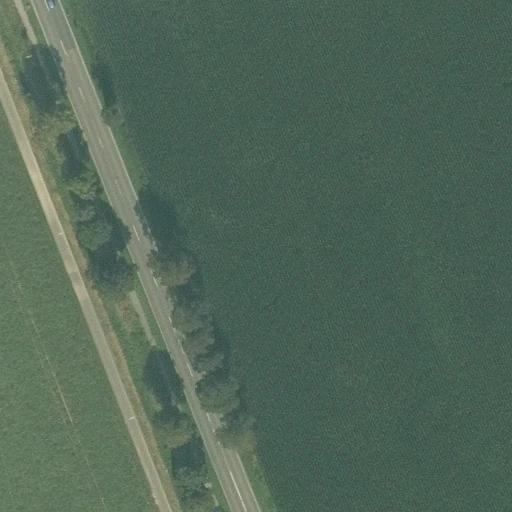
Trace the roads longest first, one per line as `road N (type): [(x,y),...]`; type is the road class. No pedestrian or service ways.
road 1 (secondary): [(245,511),(43,0)]
road 2 (track): [(164,511),(0,84)]
